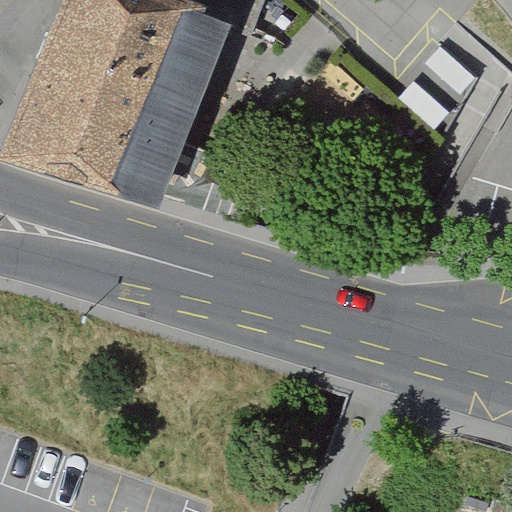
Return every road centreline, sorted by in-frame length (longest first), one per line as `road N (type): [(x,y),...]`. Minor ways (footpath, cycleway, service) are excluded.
road 1 (primary): [(511,360),(159,263)]
road 2 (primary): [(159,263),(0,192)]
road 3 (primary): [(0,252),(159,263)]
